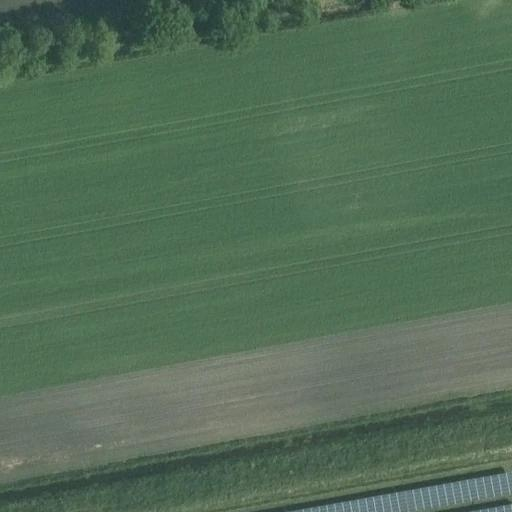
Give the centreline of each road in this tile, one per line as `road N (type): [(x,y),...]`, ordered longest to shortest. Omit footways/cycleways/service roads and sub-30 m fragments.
road 1 (track): [(80,511),(511,433)]
road 2 (track): [(0,42),(229,0)]
